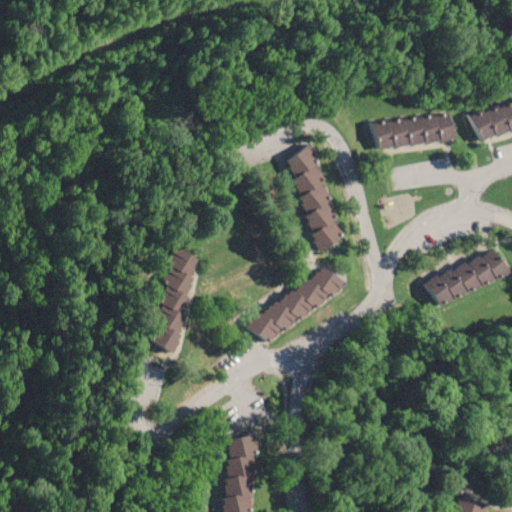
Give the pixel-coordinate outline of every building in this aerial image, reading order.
[(462,116),(511,100),(511,130),(476,141),(462,116)] [(376,150),(452,139),(444,112),(365,124),(376,150)] [(281,161),(303,144),(337,233),(314,252),(281,161)] [(169,243),(194,259),(170,351),(143,335),(169,243)] [(418,279),(489,246),(510,268),(438,302),(418,279)] [(240,323),(266,341),(345,278),(319,264),(240,323)] [(217,511),(246,511),(253,430),(222,439),(217,511)] [(453,511),(452,496),(480,502),(480,511),(453,511)]
